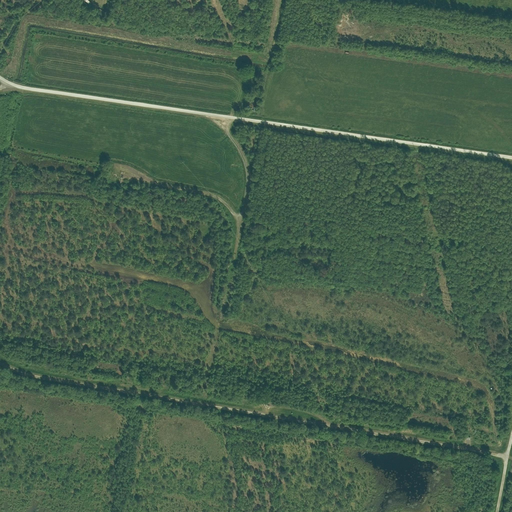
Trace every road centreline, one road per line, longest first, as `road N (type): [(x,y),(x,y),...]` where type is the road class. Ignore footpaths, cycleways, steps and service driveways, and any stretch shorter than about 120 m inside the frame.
road 1 (track): [(511,456),(0,362)]
road 2 (track): [(0,76),(31,87),(511,157)]
road 3 (track): [(196,110),(233,139),(247,163),(236,254)]
road 4 (track): [(239,237),(228,205),(214,196),(128,179)]
